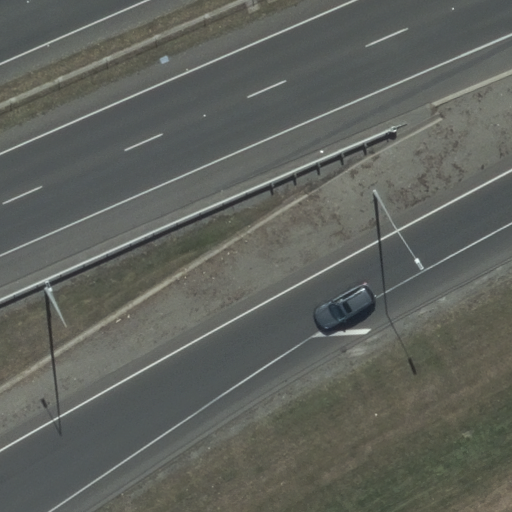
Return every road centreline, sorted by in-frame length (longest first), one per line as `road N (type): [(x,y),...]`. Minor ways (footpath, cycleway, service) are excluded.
road 1 (motorway): [(511,200),(323,299),(0,502)]
road 2 (motorway): [(483,0),(0,207)]
